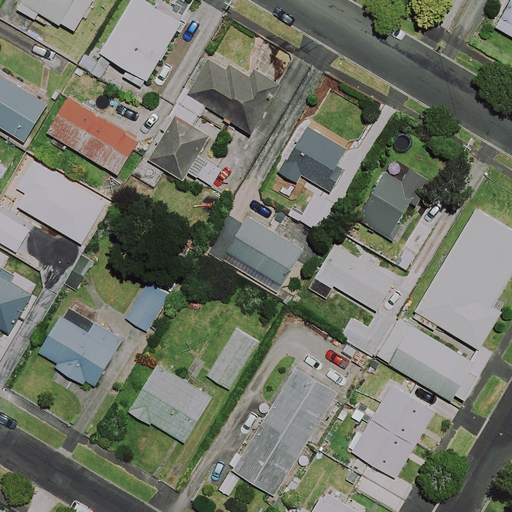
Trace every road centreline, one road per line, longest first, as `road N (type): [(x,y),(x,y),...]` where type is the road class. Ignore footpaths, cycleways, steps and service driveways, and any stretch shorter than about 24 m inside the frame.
road 1 (residential): [(511,128),(297,0)]
road 2 (residential): [(120,511),(0,440)]
